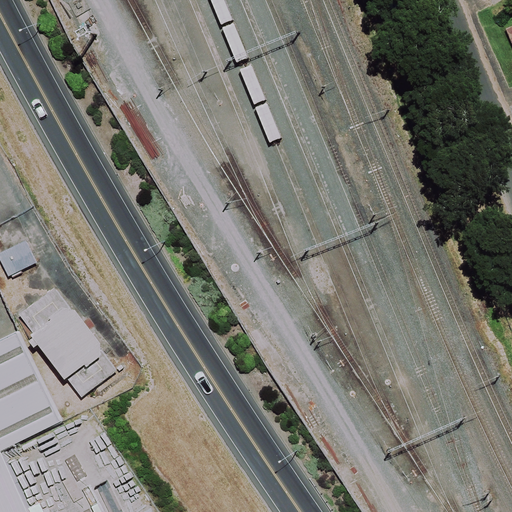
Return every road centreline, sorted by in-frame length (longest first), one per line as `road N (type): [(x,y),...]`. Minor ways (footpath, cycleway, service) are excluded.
road 1 (trunk): [(0,5),(80,164),(301,511)]
road 2 (residential): [(511,163),(441,0)]
